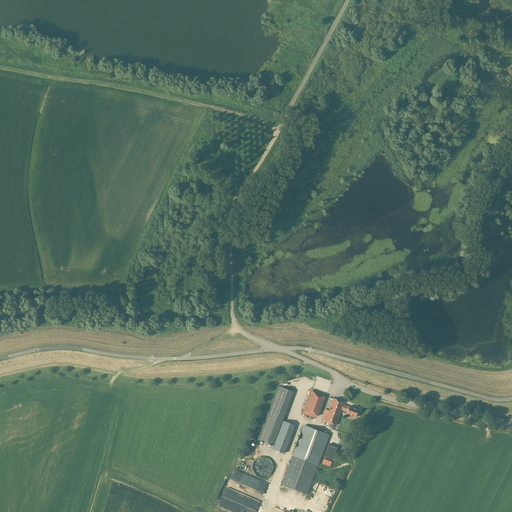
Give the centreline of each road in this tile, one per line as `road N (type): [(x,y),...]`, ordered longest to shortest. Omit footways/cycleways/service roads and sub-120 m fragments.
road 1 (track): [(279,127),(202,104),(0,68)]
road 2 (unclassified): [(0,358),(47,347),(162,358),(279,349)]
road 3 (unclassified): [(511,425),(388,398),(279,349)]
road 4 (unclassified): [(279,349),(304,348),(511,398)]
